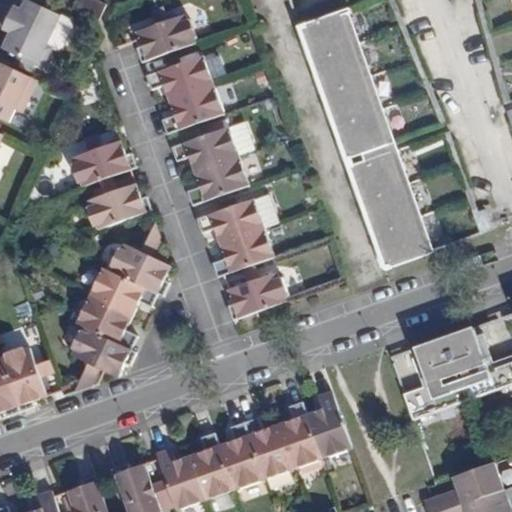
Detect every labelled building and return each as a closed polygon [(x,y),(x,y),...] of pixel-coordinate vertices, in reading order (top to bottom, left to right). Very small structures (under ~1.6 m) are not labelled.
[(5,26),(12,29),(3,48),(42,66),(51,47),(46,45),(61,14),(32,0),(10,0),(2,16),(8,19),(5,26)] [(100,0),(70,0),(68,5),(93,16),(95,17),(102,1),(100,0)] [(387,0),(399,29),(408,25),(396,0),(387,0)] [(492,33),(483,0),(480,0),(475,2),(484,36),(492,33)] [(156,24),(168,20),(164,7),(152,11),(156,24)] [(358,32),(351,9),(301,26),(347,158),(363,153),(365,159),(350,165),(385,269),(435,251),(422,215),(416,217),(412,206),(419,204),(411,182),(404,184),(401,174),(407,172),(397,140),(390,143),(386,132),(393,130),(385,108),(379,110),(375,101),(381,98),(374,76),(367,78),(363,68),(370,65),(362,42),(356,44),(352,35),(358,32)] [(168,20),(156,24),(137,31),(142,46),(137,48),(142,61),(195,43),(193,38),(196,37),(190,18),(186,20),(185,14),(168,20)] [(8,19),(2,16),(0,20),(0,23),(5,26),(8,19)] [(422,58),(408,25),(399,29),(414,62),(422,58)] [(358,32),(352,35),(356,44),(362,42),(358,32)] [(494,69),(501,67),(492,33),(484,36),(494,69)] [(169,102),(214,86),(203,55),(146,75),(151,89),(163,86),(169,102)] [(428,93),(435,90),(422,58),(414,62),(428,93)] [(0,117),(9,121),(15,108),(21,111),(37,79),(0,61),(0,117)] [(367,78),(374,76),(370,65),(363,68),(367,78)] [(501,67),(494,69),(504,104),(511,102),(501,67)] [(214,86),(169,102),(174,115),(162,118),(167,132),(223,112),(214,86)] [(435,90),(428,93),(442,126),(450,123),(435,90)] [(379,110),(385,108),(381,98),(375,101),(379,110)] [(244,121),(228,126),(172,146),(189,157),(194,171),(239,155),(254,150),(244,121)] [(443,133),(455,167),(463,163),(451,129),(443,133)] [(393,130),(386,132),(390,143),(397,140),(393,130)] [(91,151),(104,146),(99,134),(86,139),(91,151)] [(101,179),(113,174),(137,166),(132,152),(126,154),(121,140),(104,146),(91,151),(75,157),(76,162),(73,163),(80,182),(83,181),(85,185),(101,179)] [(249,185),(239,155),(194,171),(199,186),(188,190),(193,205),(249,185)] [(455,167),(466,199),(474,196),(463,163),(455,167)] [(404,184),(411,182),(407,172),(401,174),(404,184)] [(107,194),(119,190),(113,174),(101,179),(107,194)] [(98,223),(100,228),(153,209),(148,196),(142,198),(137,184),(119,190),(107,194),(91,200),(92,205),(89,206),(95,224),(98,223)] [(268,193),(254,198),(198,218),(203,233),(215,229),(220,243),(264,227),(278,222),(268,193)] [(481,215),(474,196),(466,199),(479,236),(495,230),(489,213),(481,215)] [(416,217),(422,215),(419,204),(412,206),(416,217)] [(144,250),(152,254),(162,233),(157,222),(144,250)] [(274,255),(264,227),(220,243),(225,256),(213,261),(218,275),(242,266),(255,262),(274,255)] [(114,265),(112,269),(158,292),(164,295),(171,281),(164,278),(172,264),(152,254),(144,250),(123,241),(112,263),(114,265)] [(255,262),(242,266),(248,281),(260,278),(255,262)] [(158,292),(112,269),(104,266),(91,294),(133,314),(141,297),(153,303),(158,292)] [(234,318),(286,299),(285,295),(288,294),(282,276),(279,277),(277,272),(260,278),(248,281),(229,288),(234,302),(228,304),(234,318)] [(86,326),(132,348),(139,334),(126,328),(133,314),(91,294),(78,322),(86,326)] [(132,348),(86,326),(84,330),(81,329),(72,348),(75,350),(73,353),(93,363),(102,366),(119,375),(126,361),(131,364),(137,350),(132,348)] [(418,350),(425,369),(438,408),(485,391),(482,383),(491,380),(481,349),(474,329),(418,350)] [(511,354),(494,361),(488,346),(481,349),(491,380),(494,388),(511,381),(511,354)] [(7,356),(2,358),(22,411),(36,406),(34,400),(48,395),(42,377),(37,364),(31,347),(25,349),(24,347),(6,353),(7,356)] [(22,411),(2,358),(0,358),(0,412),(6,410),(8,417),(22,411)] [(37,364),(42,377),(56,371),(52,358),(37,364)] [(102,366),(93,363),(80,391),(92,387),(102,366)] [(406,392),(416,416),(438,408),(425,369),(418,372),(423,386),(406,392)] [(325,409),(309,414),(325,458),(353,448),(333,391),(320,396),(325,409)] [(296,468),(325,458),(309,414),(305,402),(290,407),(295,420),(281,425),(296,468)] [(296,468),(281,425),(265,430),(260,418),(246,422),(266,479),(296,468)] [(221,445),(237,489),(266,479),(246,422),(231,428),(235,440),(221,445)] [(207,500),(237,489),(221,445),(217,433),(203,438),(208,450),(191,456),(207,500)] [(207,500),(191,456),(176,462),(172,449),(158,454),(168,479),(171,488),(178,509),(207,500)] [(511,511),(494,462),(452,477),(456,485),(458,492),(425,503),(428,511),(511,511)] [(129,464),(115,468),(130,511),(162,511),(163,511),(156,493),(153,484),(146,464),(131,469),(129,464)] [(109,511),(96,476),(82,480),(84,486),(69,491),(77,511),(76,511),(109,511)] [(153,484),(156,493),(171,488),(168,479),(153,484)] [(44,508),(32,511),(61,511),(54,490),(40,495),(44,508)]
